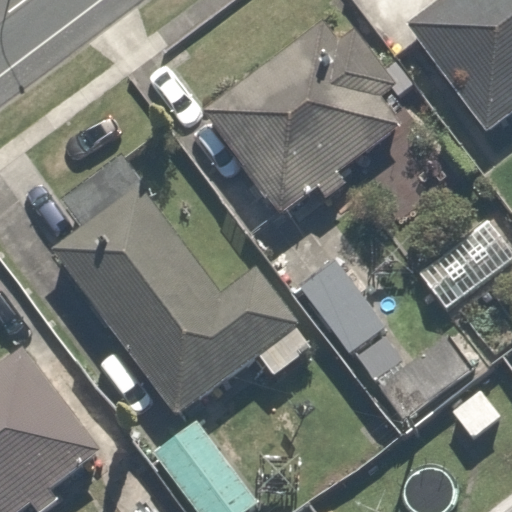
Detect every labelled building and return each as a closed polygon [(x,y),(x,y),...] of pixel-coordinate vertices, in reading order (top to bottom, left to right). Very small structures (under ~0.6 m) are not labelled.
[(511,116),(511,0),(448,0),(407,33),(488,136),(511,116)] [(313,16),(192,121),(274,216),(396,112),(313,16)] [(165,421),(252,360),(268,382),(310,353),(275,303),(254,272),(210,303),(115,168),(62,206),(85,238),(52,261),(165,421)] [(307,204),(262,237),(400,430),(495,363),(461,316),(412,350),(307,204)] [(511,260),(511,241),(487,215),(414,286),(448,321),(511,260)] [(0,511),(25,511),(92,464),(14,357),(0,366),(0,511)] [(197,414),(145,455),(190,511),(238,511),(261,494),(197,414)]
